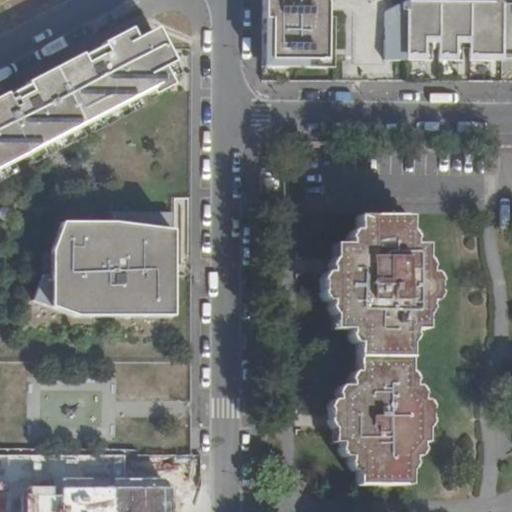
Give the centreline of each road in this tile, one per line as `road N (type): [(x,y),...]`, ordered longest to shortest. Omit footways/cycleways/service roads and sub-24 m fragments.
road 1 (residential): [(226,112),(224,511)]
road 2 (unclassified): [(226,112),(511,112)]
